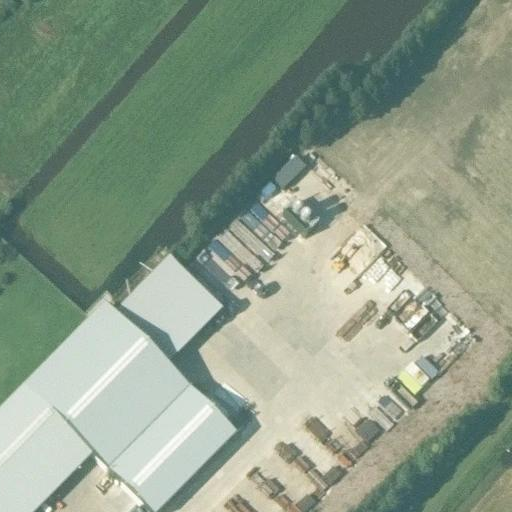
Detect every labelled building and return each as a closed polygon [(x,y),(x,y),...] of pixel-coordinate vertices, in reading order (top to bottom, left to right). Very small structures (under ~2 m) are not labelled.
[(494,0),(491,0),(478,18),(497,31),(511,12),(494,0)] [(458,35),(464,40),(465,39),(485,53),(492,44),(466,25),(458,35)] [(434,71),(448,87),(472,64),(458,49),(434,71)] [(486,124),(466,136),(481,161),(502,149),(486,124)] [(511,157),(499,167),(511,184),(511,157)] [(267,263),(279,275),(308,246),(261,199),(190,271),(225,306),(267,263)] [(383,245),(399,231),(386,216),(370,230),(383,245)] [(351,261),(332,273),(380,345),(405,328),(395,313),(383,320),(372,304),(378,301),(351,261)] [(168,263),(112,319),(165,372),(220,315),(168,263)] [(104,311),(22,393),(91,461),(107,477),(189,395),(165,372),(112,319),(104,311)] [(420,372),(443,352),(437,345),(431,350),(422,340),(405,355),(420,372)] [(0,511),(39,511),(91,461),(22,393),(0,415),(0,511)] [(189,395),(107,477),(141,511),(163,511),(235,440),(189,395)]
